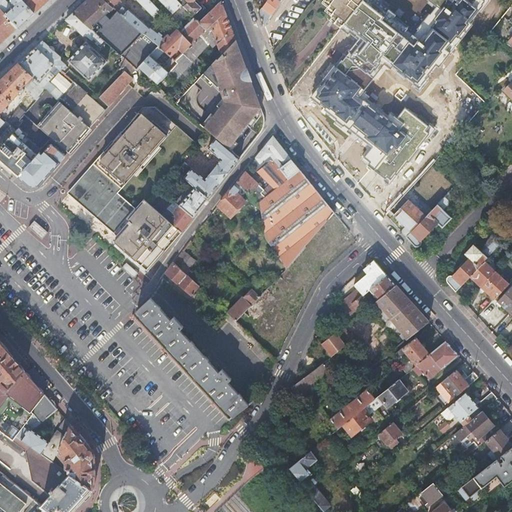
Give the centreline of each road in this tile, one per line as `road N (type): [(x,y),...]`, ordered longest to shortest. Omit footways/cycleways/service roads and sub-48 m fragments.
road 1 (residential): [(175,511),(218,472),(272,400),(324,290),(381,237)]
road 2 (primary): [(381,237),(294,138),(236,0)]
road 3 (secondary): [(120,480),(106,445),(0,314)]
road 4 (primary): [(511,383),(417,277)]
road 5 (residential): [(417,277),(511,179)]
